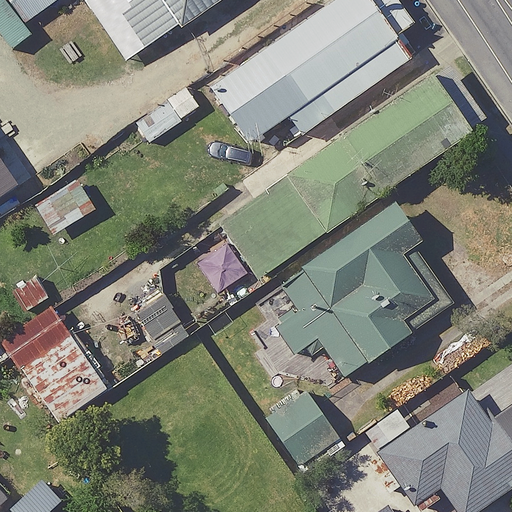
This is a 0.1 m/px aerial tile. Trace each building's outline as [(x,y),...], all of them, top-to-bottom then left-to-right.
[(53,0),(11,0),(25,19),(53,0)] [(120,13),(145,50),(218,0),(127,0),(131,5),(120,13)] [(407,30),(385,0),(329,0),(209,84),(248,140),(287,114),(407,30)] [(421,50),(407,30),(287,114),(301,135),(421,50)] [(428,72),(218,223),(258,279),(469,129),(428,72)] [(184,121),(168,100),(136,124),(152,145),(184,121)] [(96,209),(75,177),(26,208),(46,240),(96,209)] [(316,334),(347,377),(454,300),(414,245),(422,239),(394,201),(276,285),(295,311),(275,326),(293,351),(316,334)] [(49,305),(1,338),(58,422),(107,389),(49,305)] [(511,358),(377,452),(413,504),(439,486),(456,511),(474,511),(511,486),(511,358)] [(307,391),(268,418),(300,464),(339,437),(307,391)] [(0,508),(10,500),(0,489),(0,508)] [(395,511),(389,503),(375,511),(395,511)]
